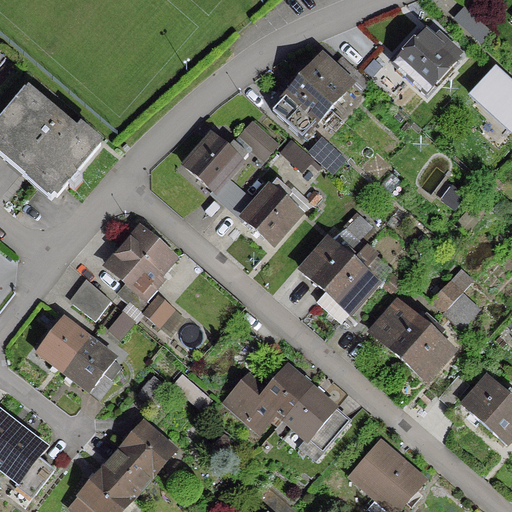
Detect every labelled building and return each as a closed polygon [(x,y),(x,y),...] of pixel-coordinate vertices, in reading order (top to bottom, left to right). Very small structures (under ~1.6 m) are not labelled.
[(453,62),(458,57),(436,37),(432,42),(423,34),(393,66),(425,96),(454,63),(453,62)] [(281,100),(273,108),(303,135),(316,120),(319,123),(357,81),(322,50),(278,98),(281,100)] [(508,134),(511,130),(511,90),(493,73),(469,99),(508,134)] [(27,95),(0,126),(0,152),(54,198),(98,147),(79,131),(75,136),(27,95)] [(260,160),(272,147),(262,138),(251,151),(260,160)] [(231,144),(225,152),(210,139),(183,169),(212,195),(246,157),(231,144)] [(330,176),(341,163),(319,142),(307,156),(330,176)] [(290,196),(275,183),(241,221),(271,247),(297,216),(283,204),(290,196)] [(304,202),(311,208),(318,199),(311,193),(304,202)] [(368,229),(357,219),(345,232),(356,242),(368,229)] [(106,269),(127,288),(117,299),(140,318),(141,316),(152,326),(167,308),(156,299),(149,307),(145,303),(154,293),(148,288),(171,261),(138,232),(106,269)] [(300,274),(324,294),(356,258),(346,249),(340,255),(327,243),(300,274)] [(365,249),(356,258),(324,294),(315,304),(338,325),(374,285),(361,274),(375,258),(365,249)] [(387,275),(381,287),(391,296),(400,286),(387,275)] [(469,304),(437,275),(420,294),(452,323),(469,304)] [(87,282),(71,303),(94,321),(109,301),(87,282)] [(400,362),(433,325),(424,317),(418,324),(396,305),(369,335),(400,363),(400,362)] [(106,332),(118,342),(133,325),(121,315),(106,332)] [(61,321),(35,355),(61,375),(87,341),(61,321)] [(433,325),(400,362),(400,363),(424,383),(451,353),(436,340),(443,333),(433,325)] [(61,375),(97,403),(111,384),(102,377),(113,361),(87,341),(61,375)] [(281,422),(309,390),(284,369),(264,392),(257,385),(233,412),(258,434),(274,415),(281,422)] [(467,388),(456,378),(436,400),(448,410),(467,388)] [(136,398),(147,407),(163,388),(152,379),(136,398)] [(467,414),(504,447),(511,437),(511,397),(508,394),(505,398),(486,381),(473,396),(479,401),(467,414)] [(347,424),(346,423),(309,390),(281,422),(305,442),(298,450),(313,463),(347,424)] [(0,453),(17,432),(0,418),(0,453)] [(141,426),(120,450),(151,478),(173,453),(141,426)] [(36,460),(43,451),(17,432),(0,453),(0,470),(18,484),(7,498),(23,510),(52,473),(36,460)] [(366,511),(398,511),(421,485),(376,446),(349,477),(376,500),(366,511)] [(130,501),(151,478),(120,450),(99,474),(130,501)] [(120,511),(130,501),(99,474),(67,510),(69,511),(120,511)]
